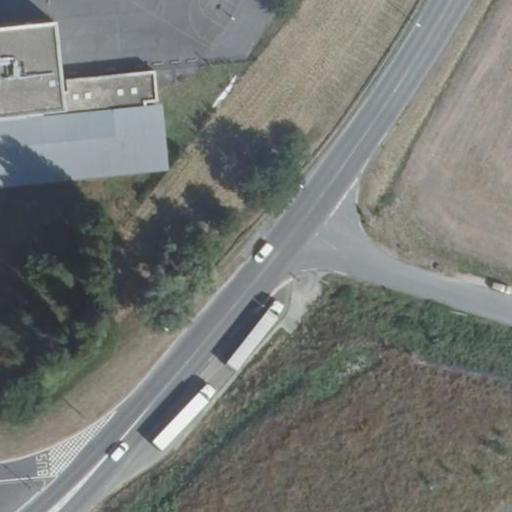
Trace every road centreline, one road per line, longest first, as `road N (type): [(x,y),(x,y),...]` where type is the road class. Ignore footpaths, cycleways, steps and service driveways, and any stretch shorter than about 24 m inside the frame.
road 1 (secondary): [(65,502),(305,217)]
road 2 (secondary): [(305,217),(451,0)]
road 3 (unclassified): [(511,307),(353,256),(305,217)]
road 4 (unknown): [(62,0),(141,23),(212,20)]
